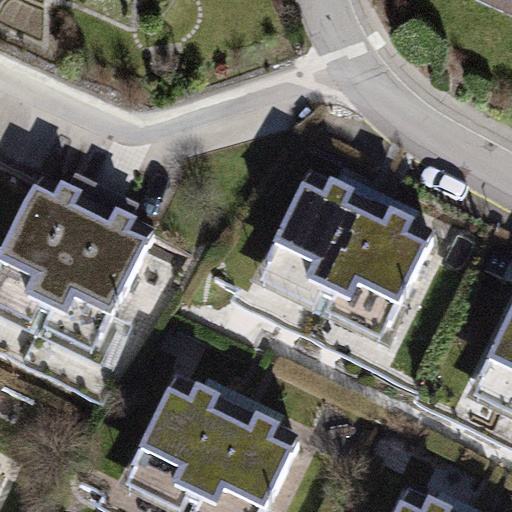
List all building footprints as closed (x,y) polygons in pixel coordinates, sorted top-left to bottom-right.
[(511,0),(494,0),(511,8),(511,0)] [(158,236),(34,180),(0,254),(0,311),(102,358),(158,236)] [(442,241),(319,183),(261,304),(384,362),(442,241)] [(511,328),(472,409),(511,429),(511,328)] [(261,511),(298,436),(175,377),(117,498),(145,511),(261,511)] [(448,511),(414,495),(406,511),(448,511)]
